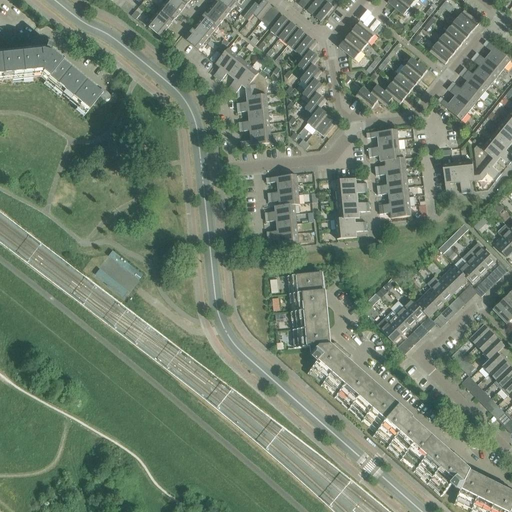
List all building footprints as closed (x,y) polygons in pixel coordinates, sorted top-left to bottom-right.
[(187,6),(179,0),(169,0),(167,3),(181,14),(187,6)] [(231,12),(217,0),(211,8),(225,19),(231,12)] [(238,3),(233,0),(217,0),(231,12),(236,6),(238,3)] [(243,12),(252,1),(250,0),(240,0),(238,3),(236,6),(243,12)] [(304,10),(311,0),(297,0),(295,3),(304,10)] [(312,17),(325,2),(322,0),(311,0),(304,10),(312,17)] [(411,8),(400,0),(392,0),(388,4),(404,17),(411,8)] [(418,0),(417,0),(400,0),(411,8),(418,0)] [(260,8),(252,1),(243,12),(240,16),(249,23),(254,17),(254,16),(260,8)] [(261,23),(273,9),(265,2),(260,8),(254,16),(254,17),(261,23)] [(321,24),(334,9),(325,2),(312,17),(321,24)] [(181,14),(167,3),(160,11),(174,22),(181,14)] [(225,19),(211,8),(205,16),(219,27),(225,19)] [(270,29),(281,15),(273,9),(261,23),(270,29)] [(174,22),(160,11),(154,19),(168,30),(174,22)] [(480,24),(465,11),(458,20),(473,32),(480,24)] [(219,27),(205,16),(198,24),(212,35),(219,27)] [(279,40),(292,24),(284,18),(271,33),(279,40)] [(168,30),(154,19),(147,27),(161,38),(168,30)] [(473,32),(458,20),(451,28),(466,41),(473,32)] [(376,36),(360,23),(353,32),(369,44),(376,36)] [(212,35),(198,24),(192,32),(206,43),(212,35)] [(287,47),(300,31),(292,24),(279,40),(287,47)] [(466,41),(451,28),(444,37),(459,49),(466,41)] [(296,54),(308,38),(300,31),(287,47),(296,54)] [(206,43),(192,32),(185,40),(199,51),(206,43)] [(369,44),(353,32),(346,40),(362,53),(369,44)] [(459,49),(444,37),(437,45),(452,58),(459,49)] [(311,53),(317,46),(308,38),(296,54),(304,61),(311,53)] [(362,53),(346,40),(339,49),(354,62),(362,53)] [(511,62),(487,42),(484,46),(492,53),(489,57),(504,69),(511,62)] [(100,96),(51,56),(50,56),(52,47),(51,46),(51,45),(50,44),(47,44),(46,45),(46,46),(44,53),(0,57),(0,81),(39,78),(85,115),(99,99),(105,104),(107,104),(109,102),(109,99),(102,93),(100,96)] [(452,58),(437,45),(430,54),(445,66),(452,58)] [(217,80),(237,56),(229,50),(216,65),(221,69),(214,77),(217,80)] [(320,60),(311,53),(304,61),(298,68),(306,75),(307,75),(313,67),(314,67),(320,60)] [(504,69),(489,57),(486,61),(477,54),(474,57),(498,77),(504,69)] [(231,78),(244,62),(237,56),(217,80),(220,83),(228,74),(231,78)] [(498,77),(474,57),(471,61),(480,68),(477,72),(492,84),(498,77)] [(428,72),(413,60),(406,68),(421,80),(428,72)] [(232,92),(251,68),(244,62),(231,78),(235,81),(229,89),(232,92)] [(322,74),(314,67),(313,67),(307,75),(306,75),(301,81),(300,82),(309,89),(309,90),(316,81),(316,82),(322,74)] [(247,90),(259,74),(251,68),(232,92),(235,95),(242,86),(247,90)] [(421,80),(406,68),(399,76),(414,89),(421,80)] [(492,84),(477,72),(473,76),(465,69),(462,72),(486,92),(492,84)] [(486,92),(462,72),(459,76),(468,83),(465,87),(480,99),(486,92)] [(267,96),(266,80),(259,74),(247,90),(251,93),(249,96),(249,98),(267,96)] [(414,89),(399,76),(393,84),(408,97),(414,89)] [(324,89),(316,82),(316,81),(309,90),(309,89),(303,97),(311,104),(318,96),(324,89)] [(408,97),(393,84),(386,93),(385,93),(393,100),(392,100),(400,106),(408,97)] [(480,99),(465,87),(461,91),(453,84),(450,87),(474,107),(480,99)] [(393,100),(385,93),(386,93),(378,87),(371,96),(379,102),(378,103),(386,109),(392,100),(393,100)] [(474,107),(450,87),(447,91),(456,98),(452,102),(468,114),(474,107)] [(379,102),(371,96),(364,89),(356,98),(371,111),(378,103),(379,102)] [(268,106),(268,101),(267,96),(249,98),(247,98),(248,103),(237,105),(237,109),(268,106)] [(327,103),(318,96),(311,104),(305,111),(314,118),(320,110),(321,110),(327,103)] [(468,114),(452,102),(449,106),(441,99),(438,103),(462,122),(468,114)] [(269,115),(268,106),(237,109),(238,113),(249,112),(249,117),(269,115)] [(329,117),(321,110),(320,110),(314,118),(307,125),(316,132),(329,117)] [(270,125),(269,115),(249,117),(250,123),(239,124),(239,128),(270,125)] [(324,140),(337,124),(329,117),(316,132),(324,140)] [(511,125),(506,120),(500,128),(511,137),(511,125)] [(271,135),(270,125),(239,128),(240,133),(251,131),(251,137),(271,135)] [(511,137),(500,128),(494,135),(509,148),(511,144),(511,137)] [(399,141),(398,131),(367,134),(367,139),(378,138),(379,143),(399,141)] [(272,145),(271,135),(251,137),(252,142),(241,143),(241,148),(272,145)] [(511,156),(506,152),(509,148),(494,135),(488,143),(511,162),(511,156)] [(400,151),(399,141),(379,143),(379,148),(368,149),(369,154),(400,151)] [(511,162),(488,143),(481,151),(497,163),(500,159),(509,166),(511,162)] [(401,160),(400,155),(400,151),(369,154),(369,158),(380,157),(381,162),(386,162),(401,160)] [(493,168),(497,163),(481,151),(475,158),(478,178),(485,177),(487,175),(496,182),(502,175),(493,168)] [(406,169),(405,160),(401,160),(386,162),(386,167),(375,168),(376,172),(406,169)] [(475,182),(473,162),(463,163),(466,194),(471,194),(469,183),(475,182)] [(466,194),(463,163),(453,165),(456,184),(461,184),(462,195),(466,194)] [(456,184),(453,165),(443,166),(447,196),(452,196),(451,185),(456,184)] [(407,179),(406,169),(376,172),(376,177),(387,176),(387,181),(407,179)] [(298,186),(297,176),(266,179),(267,184),(278,183),(278,188),(298,186)] [(408,188),(407,179),(387,181),(388,186),(377,187),(378,192),(408,188)] [(368,189),(367,184),(356,185),(356,180),(336,182),(337,192),(368,189)] [(299,196),(298,186),(278,188),(279,193),(268,194),(268,199),(299,196)] [(409,198),(408,188),(378,192),(378,196),(389,195),(389,200),(409,198)] [(358,199),(357,194),(368,193),(368,189),(337,192),(338,201),(358,199)] [(300,205),(299,196),(268,199),(269,203),(280,202),(280,207),(295,206),(300,205)] [(410,208),(409,198),(389,200),(390,205),(379,206),(380,211),(410,208)] [(370,208),(369,203),(358,204),(358,199),(338,201),(339,211),(370,208)] [(296,215),(296,211),(295,206),(280,207),(275,208),(276,213),(265,214),(265,218),(296,215)] [(360,219),(359,213),(370,212),(370,208),(339,211),(340,221),(355,219),(360,219)] [(411,218),(410,208),(380,211),(380,215),(391,214),(391,220),(411,218)] [(297,225),(296,215),(265,218),(266,223),(277,222),(277,227),(297,225)] [(367,227),(366,223),(356,224),(355,219),(340,221),(335,221),(336,231),(367,227)] [(298,234),(297,225),(277,227),(278,232),(267,233),(267,237),(298,234)] [(511,232),(510,230),(505,225),(497,233),(502,237),(511,247),(511,232)] [(357,239),(357,233),(367,232),(367,227),(336,231),(337,241),(357,239)] [(299,244),(298,234),(267,237),(268,242),(279,241),(279,246),(299,244)] [(511,254),(511,247),(502,237),(494,246),(507,259),(511,254)] [(496,262),(478,244),(471,251),(488,269),(496,262)] [(488,269),(471,251),(463,259),(467,263),(480,277),(488,269)] [(113,252),(109,257),(140,282),(144,276),(113,252)] [(480,277),(467,263),(459,270),(468,280),(468,281),(472,285),(480,277)] [(468,280),(459,270),(455,266),(447,274),(460,288),(468,281),(468,280)] [(100,270),(96,276),(124,298),(128,293),(128,292),(100,270)] [(396,412),(369,388),(342,364),(345,361),(332,349),(332,346),(325,346),(318,274),(290,277),(297,350),(310,349),(311,357),(318,363),(309,373),(377,434),(375,436),(443,496),(452,486),(456,490),(461,492),(455,504),(471,511),(511,511),(511,501),(468,479),(472,471),(466,468),(464,471),(450,459),(447,462),(394,415),(396,412)] [(460,288),(447,274),(439,282),(452,295),(460,288)] [(452,295),(439,282),(435,277),(427,285),(431,289),(444,303),(452,295)] [(279,279),(272,280),(272,293),(280,293),(279,279)] [(444,303),(431,289),(423,297),(437,310),(444,303)] [(437,310),(423,297),(416,304),(425,314),(424,314),(428,318),(437,310)] [(511,302),(507,297),(500,304),(511,316),(511,302)] [(425,314),(416,304),(412,300),(404,307),(417,321),(424,314),(425,314)] [(511,319),(511,316),(500,304),(493,311),(506,325),(511,319)] [(417,321),(404,307),(396,315),(409,329),(417,321)] [(409,329),(396,315),(393,312),(385,319),(388,322),(402,336),(409,329)] [(402,336),(388,322),(385,319),(378,327),(380,330),(393,344),(402,336)] [(477,347),(491,334),(484,326),(470,339),(477,347)] [(484,354),(498,341),(491,334),(477,347),(484,354)] [(497,354),(504,348),(498,341),(484,354),(490,360),(496,354),(497,354)] [(490,374),(504,361),(497,354),(496,354),(490,360),(483,367),(490,374)] [(497,381),(510,368),(504,361),(490,374),(497,381)] [(501,390),(511,379),(511,369),(510,368),(497,381),(494,383),(501,390)] [(510,396),(511,393),(511,379),(501,390),(508,398),(510,396)]
